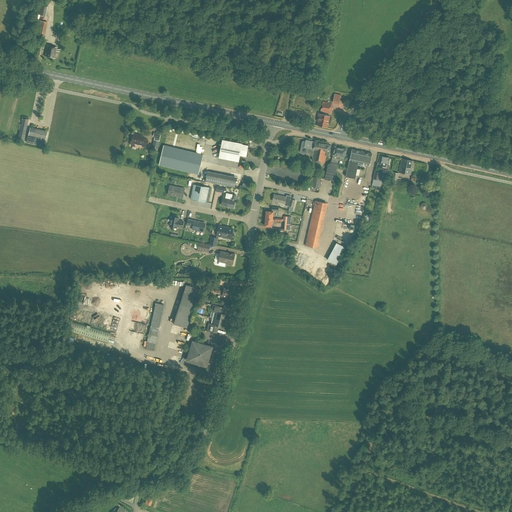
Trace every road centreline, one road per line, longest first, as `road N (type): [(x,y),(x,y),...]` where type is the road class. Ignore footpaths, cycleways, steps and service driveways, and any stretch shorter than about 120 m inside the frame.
road 1 (primary): [(273,123),(0,63)]
road 2 (unclassified): [(72,511),(177,473),(200,440),(221,379)]
road 3 (unclassified): [(339,137),(346,118),(460,0)]
road 4 (primary): [(511,174),(339,137)]
road 5 (residential): [(221,379),(250,285),(252,221)]
road 6 (track): [(364,468),(487,511)]
